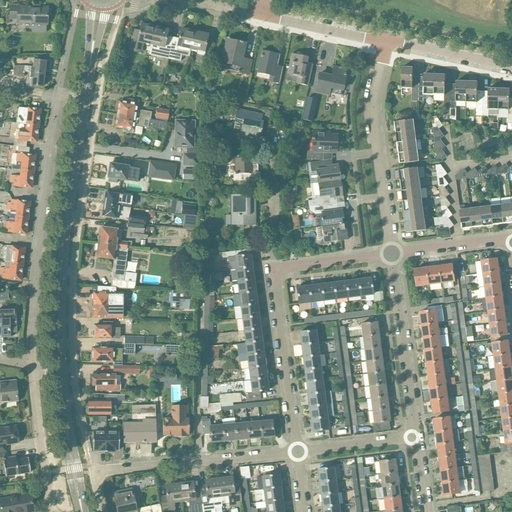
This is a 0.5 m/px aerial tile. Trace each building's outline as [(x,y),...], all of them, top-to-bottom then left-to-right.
[(19,7),(19,6),(10,5),(10,19),(17,20),(17,25),(25,25),(25,33),(46,33),(46,25),(48,26),(48,16),(51,16),(51,10),(48,10),(48,8),(19,7)] [(129,51),(142,53),(144,43),(151,44),(155,27),(141,25),(138,40),(132,38),(129,51)] [(169,31),(155,27),(151,44),(149,55),(169,60),(171,47),(165,46),(169,31)] [(169,60),(180,62),(181,56),(189,57),(191,49),(192,49),(195,33),(181,30),(176,48),(171,47),(169,60)] [(195,63),(208,66),(213,45),(206,44),(208,36),(195,33),(192,49),(197,50),(195,63)] [(226,70),(248,75),(251,61),(242,59),(245,43),(238,42),(238,43),(227,41),(222,63),(227,64),(226,70)] [(269,81),(279,83),(282,67),(277,66),(279,55),(261,51),(257,73),(270,76),(269,81)] [(296,83),(307,86),(311,64),(306,63),(307,57),(291,53),(287,74),(297,76),(296,83)] [(30,72),(44,74),(45,61),(34,60),(33,67),(18,66),(14,66),(13,71),(24,72),(30,73),(30,72)] [(319,74),(315,93),(327,96),(328,91),(341,94),(346,70),(334,67),(332,77),(319,74)] [(411,107),(417,107),(417,102),(418,102),(418,86),(413,86),(413,67),(402,67),(401,88),(412,88),(411,95),(411,107)] [(26,86),(31,87),(31,86),(43,87),(44,74),(30,72),(30,73),(30,78),(27,77),(26,86)] [(418,86),(418,102),(424,102),(424,99),(426,99),(430,96),(430,95),(434,95),(434,75),(424,74),(423,86),(418,86)] [(434,95),(434,97),(444,98),(444,109),(450,109),(451,93),(445,93),(445,75),(434,75),(434,95)] [(450,109),(456,109),(457,102),(466,102),(467,82),(457,81),(456,93),(451,93),(450,109)] [(476,116),(482,116),(483,100),(477,100),(478,82),(467,82),(466,102),(476,103),(476,116)] [(482,116),(488,116),(489,109),(499,110),(499,89),(489,89),(488,101),(483,100),(482,116)] [(499,89),(499,110),(509,110),(508,123),(511,123),(511,107),(509,108),(510,89),(499,89)] [(303,121),(311,122),(316,100),(308,98),(303,121)] [(136,118),(150,120),(151,112),(137,110),(139,101),(127,99),(126,102),(118,101),(116,114),(136,118)] [(18,107),(16,123),(26,125),(38,126),(40,110),(18,107)] [(163,122),(168,123),(170,111),(158,109),(156,121),(163,122)] [(239,140),(256,144),(258,136),(260,136),(263,122),(248,119),(250,112),(238,110),(233,130),(241,131),(239,140)] [(122,133),(134,134),(135,126),(162,129),(163,122),(156,121),(150,120),(136,118),(116,114),(114,128),(122,129),(122,133)] [(437,127),(439,128),(443,126),(436,116),(431,117),(433,127),(437,127)] [(394,122),(396,133),(415,130),(413,119),(394,122)] [(184,167),(199,167),(200,148),(194,148),(195,123),(177,122),(176,148),(187,149),(187,156),(185,156),(184,167)] [(19,137),(18,140),(26,141),(36,143),(38,126),(26,125),(25,130),(19,129),(19,137)] [(433,127),(434,138),(439,137),(440,139),(444,136),(439,128),(437,127),(433,127)] [(396,133),(397,143),(416,140),(416,135),(423,135),(422,129),(415,130),(396,133)] [(307,151),(306,160),(322,161),(323,152),(332,153),(336,153),(336,135),(323,134),(323,132),(312,131),(312,151),(307,151)] [(440,147),(442,149),(445,146),(440,139),(439,137),(434,138),(435,148),(440,147)] [(123,147),(136,149),(137,141),(130,141),(131,138),(124,138),(123,147)] [(397,143),(398,153),(418,151),(416,140),(397,143)] [(441,158),(442,160),(447,156),(441,149),(442,149),(440,147),(435,148),(437,159),(441,158)] [(398,153),(400,164),(419,161),(418,151),(398,153)] [(12,165),(11,170),(20,171),(32,172),(34,157),(28,156),(17,154),(16,154),(16,158),(15,162),(16,162),(16,166),(12,165)] [(257,158),(245,158),(245,154),(237,154),(237,156),(227,156),(228,175),(237,175),(237,181),(238,181),(238,185),(258,184),(257,158)] [(317,171),(318,183),(340,180),(337,164),(332,165),(332,159),(322,161),(309,163),(311,172),(317,171)] [(109,163),(107,179),(108,179),(108,183),(116,184),(117,180),(127,182),(128,181),(138,183),(140,168),(130,167),(130,166),(109,163)] [(496,170),(497,175),(507,174),(506,169),(509,167),(506,163),(498,169),(496,170)] [(156,164),(153,180),(174,183),(176,167),(156,164)] [(432,173),(432,177),(437,176),(437,175),(441,174),(443,176),(447,174),(440,165),(436,165),(437,173),(432,173)] [(486,171),(487,176),(497,175),(496,170),(498,169),(495,165),(488,170),(489,170),(486,171)] [(476,173),(476,178),(487,176),(486,171),(489,170),(488,170),(485,166),(478,171),(476,173)] [(400,180),(419,178),(418,167),(399,170),(400,180)] [(466,178),(466,179),(476,178),(476,173),(478,171),(475,167),(468,172),(468,173),(465,174),(466,178)] [(455,175),(456,180),(466,179),(466,178),(465,174),(468,173),(468,172),(467,173),(464,169),(455,175)] [(13,186),(30,188),(32,172),(20,171),(20,177),(10,176),(9,183),(13,183),(13,186)] [(443,185),(445,187),(448,184),(443,177),(443,176),(441,174),(437,175),(437,176),(438,186),(443,185)] [(419,178),(400,180),(401,191),(421,188),(419,178)] [(308,201),(308,206),(336,203),(335,197),(342,196),(340,180),(318,183),(318,184),(312,184),(314,200),(308,201)] [(444,195),(446,197),(450,194),(444,187),(445,187),(443,185),(438,186),(439,196),(444,195)] [(401,191),(403,201),(422,199),(421,188),(401,191)] [(105,192),(103,204),(130,208),(132,195),(131,194),(131,196),(122,195),(105,192)] [(446,206),(447,207),(451,205),(446,197),(444,195),(439,196),(441,206),(446,206)] [(231,226),(257,226),(256,196),(231,196),(231,226)] [(491,206),(493,225),(504,224),(501,205),(500,198),(490,200),(491,206)] [(404,212),(423,209),(422,199),(403,201),(404,212)] [(8,217),(26,219),(28,203),(11,200),(10,204),(6,203),(6,210),(9,210),(8,217)] [(320,219),(321,227),(341,224),(341,219),(343,218),(341,209),(337,210),(336,203),(308,206),(309,211),(315,215),(322,214),(323,218),(320,219)] [(511,206),(511,203),(501,205),(504,224),(511,222),(511,206)] [(128,223),(145,225),(146,218),(129,215),(130,208),(120,207),(103,204),(101,217),(102,217),(117,219),(118,219),(128,220),(128,223)] [(181,205),(181,215),(194,216),(195,206),(181,205)] [(462,229),(473,228),(470,209),(465,209),(464,205),(459,206),(460,210),(462,229)] [(447,216),(448,218),(452,215),(447,208),(447,207),(446,206),(441,206),(442,217),(447,216)] [(493,225),(491,206),(481,207),(483,227),(493,225)] [(481,207),(470,209),(473,228),(483,227),(481,207)] [(423,209),(404,212),(405,222),(424,219),(423,209)] [(442,217),(434,218),(435,226),(443,225),(443,228),(449,227),(449,228),(453,225),(448,218),(447,216),(442,217)] [(7,233),(24,235),(26,219),(8,217),(8,223),(4,222),(4,229),(7,229),(7,233)] [(424,219),(405,222),(406,232),(426,230),(424,219)] [(133,238),(148,239),(148,234),(144,234),(145,225),(128,223),(127,232),(134,233),(133,238)] [(321,227),(324,243),(347,240),(346,229),(344,230),(343,224),(341,224),(321,227)] [(101,227),(100,227),(99,236),(98,236),(97,240),(98,240),(98,243),(127,246),(131,247),(132,242),(128,241),(127,242),(121,241),(122,230),(119,230),(119,229),(118,229),(117,230),(101,227)] [(94,244),(93,251),(97,252),(96,258),(114,261),(111,288),(115,288),(119,288),(134,289),(134,283),(132,283),(123,282),(127,251),(132,251),(133,247),(131,247),(127,246),(98,243),(97,245),(94,244)] [(6,247),(5,256),(6,256),(5,263),(22,265),(24,249),(6,247)] [(228,258),(229,270),(236,269),(236,270),(252,268),(250,255),(249,255),(249,250),(222,253),(222,259),(228,258)] [(481,261),(483,274),(499,272),(497,259),(481,261)] [(205,272),(210,272),(215,272),(215,260),(205,260),(205,272)] [(0,268),(0,274),(3,275),(3,279),(20,281),(22,265),(5,263),(5,268),(0,268)] [(453,264),(440,266),(442,283),(455,282),(453,264)] [(440,266),(427,268),(429,285),(442,283),(440,266)] [(236,270),(238,282),(254,280),(252,268),(236,270)] [(416,287),(429,285),(427,268),(414,269),(416,287)] [(483,274),(484,286),(501,284),(499,272),(483,274)] [(461,286),(466,285),(468,285),(468,284),(471,283),(474,280),(474,275),(465,276),(460,277),(461,286)] [(373,294),(374,302),(382,301),(379,282),(371,283),(371,278),(358,280),(360,296),(361,301),(366,300),(365,295),(373,294)] [(238,282),(240,294),(255,292),(254,280),(238,282)] [(346,281),(348,298),(360,296),(358,280),(346,281)] [(346,281),(334,283),(336,299),(348,298),(346,281)] [(334,283),(321,285),(324,301),(336,299),(334,283)] [(484,286),(486,299),(502,297),(501,284),(484,286)] [(321,285),(309,286),(311,302),(312,308),(317,307),(316,302),(324,301),(321,285)] [(299,304),(311,302),(309,286),(297,288),(299,304)] [(93,292),(93,305),(122,306),(123,293),(115,293),(115,288),(111,288),(98,288),(98,292),(93,292)] [(170,292),(169,307),(188,308),(188,292),(170,292)] [(240,294),(241,306),(257,304),(255,292),(240,294)] [(486,299),(488,312),(504,309),(502,297),(486,299)] [(241,306),(243,319),(258,317),(257,304),(241,306)] [(93,305),(92,319),(122,319),(122,306),(93,305)] [(428,311),(420,312),(422,325),(438,323),(436,310),(436,307),(427,308),(428,311)] [(488,312),(489,324),(506,322),(504,309),(488,312)] [(0,335),(1,335),(1,338),(11,337),(10,328),(17,328),(16,310),(0,311),(0,335)] [(243,319),(244,331),(260,329),(258,317),(243,319)] [(208,335),(213,335),(213,321),(208,321),(208,322),(204,322),(204,334),(208,335)] [(113,328),(113,322),(103,322),(103,324),(94,324),(94,331),(92,331),(93,336),(94,336),(94,339),(113,339),(120,339),(120,328),(113,328)] [(377,322),(361,324),(362,337),(379,335),(377,322)] [(491,337),(508,335),(506,322),(489,324),(491,337)] [(422,325),(423,338),(439,336),(438,323),(422,325)] [(244,331),(246,343),(262,341),(260,329),(244,331)] [(299,333),(301,346),(317,344),(316,331),(299,333)] [(364,349),(380,347),(379,335),(362,337),(364,349)] [(423,338),(425,350),(441,348),(439,336),(423,338)] [(236,345),(238,357),(263,353),(262,341),(246,343),(246,344),(236,345)] [(492,343),(494,356),(510,354),(509,341),(492,343)] [(92,353),(92,362),(113,362),(113,366),(122,366),(122,355),(125,355),(125,347),(135,347),(135,344),(124,344),(124,349),(114,349),(114,348),(94,348),(94,351),(95,351),(95,353),(92,353)] [(301,346),(303,358),(319,356),(317,344),(301,346)] [(166,345),(166,347),(166,350),(168,350),(168,355),(167,355),(166,356),(168,357),(168,356),(185,356),(186,346),(166,345)] [(212,359),(213,347),(208,347),(203,347),(203,359),(208,359),(212,359)] [(380,347),(364,349),(365,362),(382,360),(380,347)] [(425,350),(426,363),(443,361),(441,348),(425,350)] [(248,362),(249,368),(265,366),(263,353),(238,357),(238,363),(248,362)] [(494,356),(495,369),(511,367),(510,354),(494,356)] [(303,358),(304,370),(321,368),(319,356),(303,358)] [(365,362),(367,374),(383,372),(382,360),(365,362)] [(426,363),(428,375),(444,373),(443,361),(426,363)] [(475,372),(474,366),(471,366),(470,363),(466,364),(467,372),(472,372),(475,372)] [(95,386),(95,391),(121,391),(120,383),(116,383),(116,375),(139,375),(139,366),(113,366),(113,374),(92,375),(92,386),(95,386)] [(249,368),(251,380),(266,378),(265,366),(249,368)] [(489,370),(491,382),(497,381),(511,379),(511,367),(495,369),(489,370)] [(304,370),(306,383),(322,381),(321,368),(304,370)] [(367,374),(369,386),(385,384),(383,372),(367,374)] [(428,375),(430,388),(446,386),(444,373),(428,375)] [(245,393),(246,402),(261,400),(260,392),(268,391),(266,378),(251,380),(252,392),(245,393)] [(511,379),(497,381),(499,394),(511,392),(511,379)] [(306,383),(308,395),(324,393),(322,381),(306,383)] [(0,403),(18,401),(16,382),(0,383),(0,403)] [(385,384),(369,386),(370,399),(387,397),(385,384)] [(430,388),(431,400),(448,398),(446,386),(430,388)] [(511,392),(499,394),(500,406),(511,404),(511,392)] [(220,404),(221,404),(241,402),(241,393),(219,395),(220,403),(220,404)] [(308,395),(309,407),(325,405),(324,393),(308,395)] [(88,407),(86,407),(86,413),(88,413),(88,415),(104,415),(110,414),(110,401),(117,401),(117,394),(104,394),(104,401),(88,401),(88,407)] [(200,397),(199,409),(202,409),(207,409),(208,409),(208,405),(208,401),(208,397),(207,397),(202,397),(200,397)] [(387,397),(370,399),(372,411),(388,409),(387,397)] [(433,413),(449,411),(448,398),(431,400),(433,413)] [(458,412),(469,411),(468,400),(463,400),(464,406),(458,406),(458,412)] [(511,404),(500,406),(500,407),(501,413),(502,419),(511,417),(511,404)] [(155,405),(132,406),(132,414),(155,414),(155,405)] [(309,407),(311,420),(327,418),(325,405),(309,407)] [(163,420),(163,436),(175,436),(175,438),(186,437),(186,435),(189,435),(188,419),(186,419),(186,414),(187,414),(187,406),(172,406),(172,420),(163,420)] [(372,411),(373,424),(390,422),(388,409),(372,411)] [(132,423),(122,423),(123,432),(123,443),(123,444),(157,443),(156,419),(155,419),(155,414),(132,414),(132,416),(132,421),(132,423)] [(456,417),(434,420),(436,433),(452,430),(457,429),(456,417)] [(511,417),(502,419),(504,432),(511,430),(511,417)] [(312,432),(329,430),(327,418),(311,420),(312,432)] [(211,434),(212,443),(224,442),(223,425),(210,427),(210,420),(201,420),(202,435),(211,434)] [(273,421),(260,422),(261,438),(274,437),(273,421)] [(260,422),(248,423),(249,439),(261,438),(260,422)] [(248,423),(235,424),(237,440),(249,439),(248,423)] [(235,424),(223,425),(224,442),(237,440),(235,424)] [(0,453),(6,452),(5,445),(18,443),(16,426),(0,428),(0,453)] [(436,433),(437,445),(454,443),(452,430),(436,433)] [(500,445),(501,453),(511,451),(511,430),(504,432),(505,444),(500,445)] [(106,432),(93,432),(93,450),(98,450),(98,452),(103,452),(106,452),(106,432)] [(123,432),(106,432),(106,452),(109,452),(113,452),(114,452),(114,450),(119,450),(119,443),(123,443),(123,432)] [(437,445),(439,458),(455,455),(454,443),(437,445)] [(0,463),(3,463),(6,477),(31,473),(28,458),(16,460),(16,457),(7,458),(6,452),(0,453),(0,463)] [(455,455),(439,458),(440,470),(457,468),(456,461),(461,460),(460,455),(455,456),(455,455)] [(380,475),(397,472),(395,460),(379,462),(380,475)] [(241,478),(249,477),(247,466),(239,467),(241,478)] [(318,470),(319,482),(335,480),(334,467),(318,470)] [(440,470),(442,483),(458,480),(457,468),(440,470)] [(381,480),(382,487),(398,485),(397,472),(380,475),(377,475),(377,480),(381,480)] [(262,477),(256,477),(258,490),(264,490),(280,487),(279,474),(262,477)] [(229,504),(229,507),(242,506),(240,487),(234,487),(233,477),(219,479),(222,504),(229,504)] [(205,486),(200,487),(201,498),(203,511),(215,511),(215,508),(222,507),(221,504),(222,504),(219,479),(204,481),(205,485),(205,486)] [(442,483),(444,495),(460,493),(459,486),(467,485),(467,479),(458,480),(442,483)] [(319,482),(321,495),(337,492),(335,480),(319,482)] [(188,500),(189,511),(203,511),(201,498),(195,498),(193,482),(180,484),(182,501),(188,500)] [(160,497),(161,511),(175,511),(174,502),(182,501),(180,484),(165,486),(167,496),(160,497)] [(398,485),(382,487),(383,499),(400,497),(398,485)] [(264,490),(265,502),(282,500),(280,487),(264,490)] [(132,490),(113,494),(117,511),(136,511),(136,509),(132,490)] [(321,495),(323,507),(339,505),(337,492),(321,495)] [(0,500),(0,504),(1,511),(32,511),(34,511),(31,494),(0,500)] [(350,499),(350,503),(355,503),(355,504),(360,503),(359,495),(354,496),(354,498),(350,499)] [(400,497),(383,499),(385,511),(401,509),(400,497)] [(265,502),(266,511),(283,511),(282,500),(265,502)]
